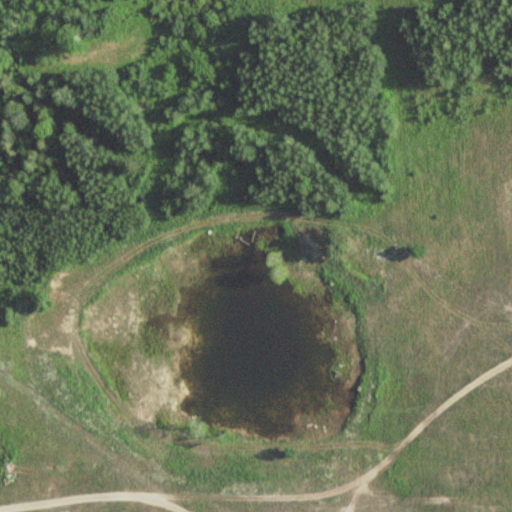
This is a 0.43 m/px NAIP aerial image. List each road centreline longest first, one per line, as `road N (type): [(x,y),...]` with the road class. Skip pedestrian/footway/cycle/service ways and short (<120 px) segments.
road 1 (track): [(219,495),(511,499)]
road 2 (track): [(511,308),(457,337),(433,423),(335,497)]
road 3 (track): [(1,511),(219,495),(248,511)]
